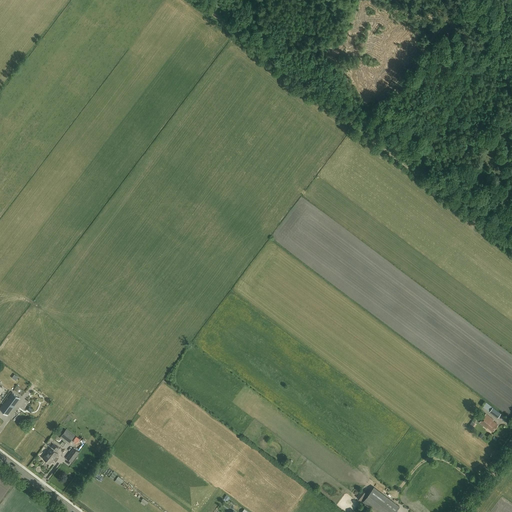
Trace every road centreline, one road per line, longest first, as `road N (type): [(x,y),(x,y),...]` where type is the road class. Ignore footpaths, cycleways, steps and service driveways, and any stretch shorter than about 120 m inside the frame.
road 1 (track): [(195,0),(356,125),(441,26)]
road 2 (track): [(511,245),(356,125)]
